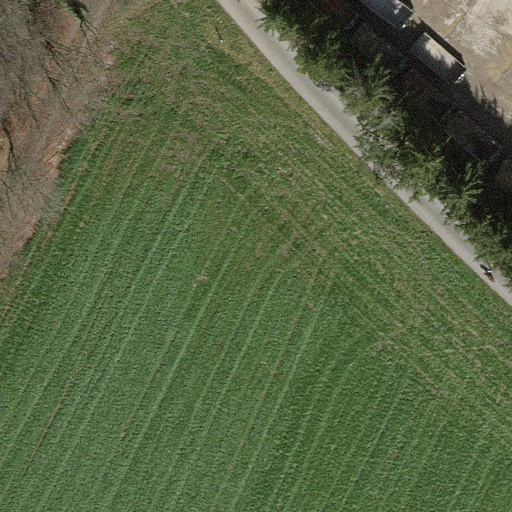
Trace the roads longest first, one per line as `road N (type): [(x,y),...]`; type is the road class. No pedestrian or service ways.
road 1 (track): [(231,0),(342,135),(511,296)]
road 2 (track): [(123,0),(0,230)]
road 3 (track): [(371,0),(511,133)]
